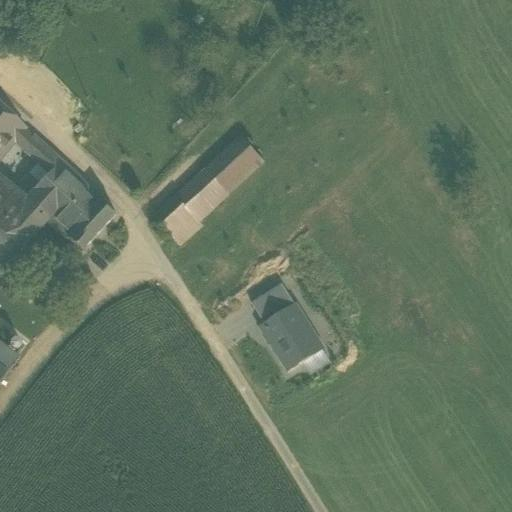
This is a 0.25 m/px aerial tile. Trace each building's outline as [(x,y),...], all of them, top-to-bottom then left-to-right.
[(11,141),(21,129),(0,109),(0,142),(5,148),(11,141)] [(11,141),(23,152),(33,140),(21,129),(11,141)] [(176,198),(198,223),(264,162),(241,138),(176,198)] [(48,175),(26,199),(47,220),(46,221),(52,226),(87,189),(33,140),(23,152),(48,175)] [(0,264),(4,268),(46,221),(47,220),(26,199),(0,178),(0,154),(5,148),(0,142),(0,264)] [(87,189),(52,226),(81,253),(116,216),(87,189)] [(198,223),(176,198),(154,219),(179,247),(201,227),(198,223)] [(265,325),(262,327),(287,375),(327,355),(290,282),(253,301),(265,325)] [(0,367),(6,372),(17,359),(0,344),(0,367)]
